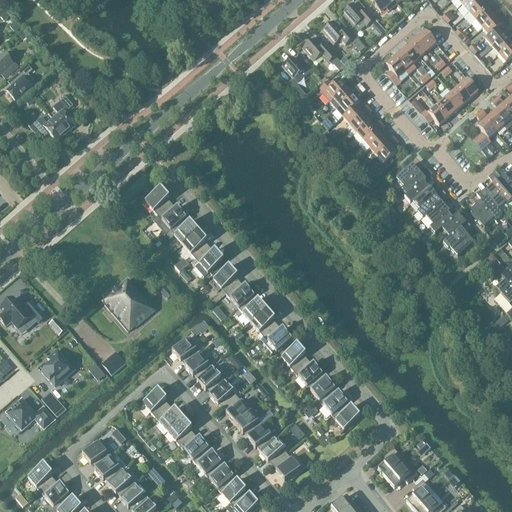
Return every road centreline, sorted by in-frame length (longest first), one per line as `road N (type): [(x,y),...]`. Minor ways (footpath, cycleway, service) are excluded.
road 1 (residential): [(511,160),(502,168),(490,164),(467,186),(419,144),(359,71),(426,10),(497,88),(511,76)]
road 2 (residential): [(347,473),(385,437),(386,422),(165,172)]
road 3 (unclassified): [(0,260),(298,0)]
road 4 (residential): [(106,511),(63,460),(163,374),(288,511)]
